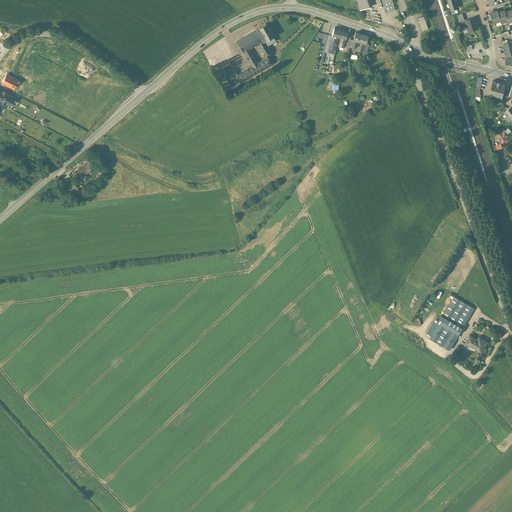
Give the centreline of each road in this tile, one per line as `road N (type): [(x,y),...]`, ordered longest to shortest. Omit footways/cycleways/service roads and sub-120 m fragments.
road 1 (unclassified): [(511,325),(414,73),(412,46)]
road 2 (secondary): [(0,218),(144,92)]
road 3 (secondary): [(144,92),(229,23),(290,6)]
road 4 (unclassified): [(0,53),(30,33),(60,36),(144,92)]
road 5 (secondary): [(290,6),(412,46)]
